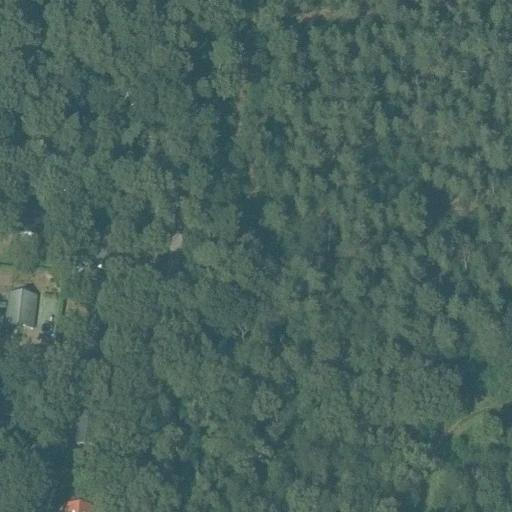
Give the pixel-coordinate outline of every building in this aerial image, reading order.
[(43,239),(48,203),(19,200),(15,236),(43,239)] [(120,267),(124,232),(99,229),(94,264),(120,267)] [(60,250),(58,261),(75,264),(77,253),(60,250)] [(34,329),(38,296),(9,292),(5,326),(34,329)] [(111,363),(115,327),(86,323),(82,360),(111,363)] [(32,351),(31,363),(48,365),(49,353),(32,351)] [(0,418),(24,421),(28,387),(0,383),(0,418)] [(99,448),(102,413),(75,411),(72,446),(99,448)] [(0,509),(17,511),(21,478),(0,475),(0,509)] [(93,511),(94,505),(63,502),(62,511),(93,511)]
